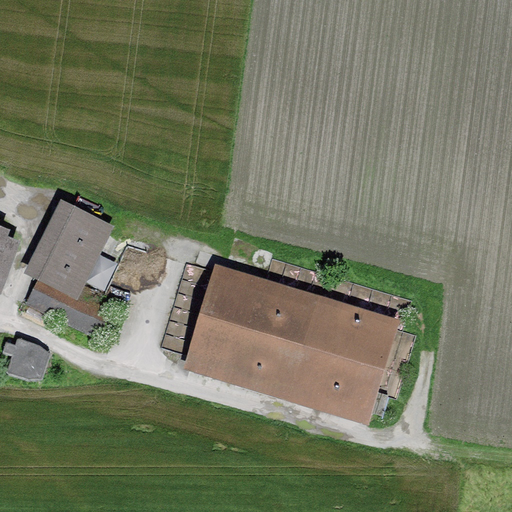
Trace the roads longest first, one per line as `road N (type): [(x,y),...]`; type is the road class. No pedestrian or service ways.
road 1 (track): [(0,317),(122,372),(439,454),(511,462)]
road 2 (track): [(0,199),(45,231),(5,316)]
